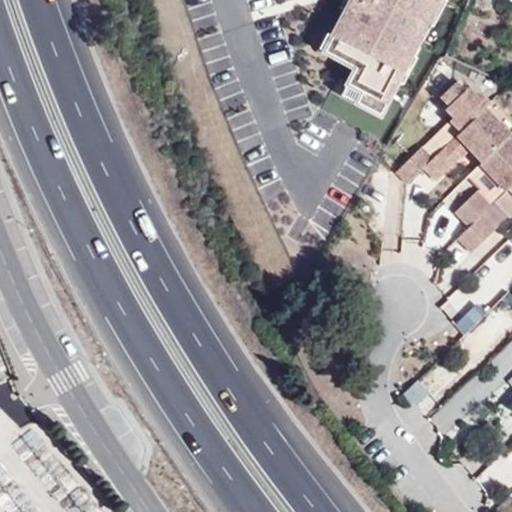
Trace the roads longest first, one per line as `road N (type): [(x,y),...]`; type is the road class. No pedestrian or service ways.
road 1 (motorway): [(320,511),(203,346),(62,69),(40,0)]
road 2 (motorway): [(0,39),(81,233),(160,374),(255,511)]
road 3 (unclassified): [(155,511),(64,380),(0,248)]
road 4 (residential): [(465,511),(380,403),(402,305)]
